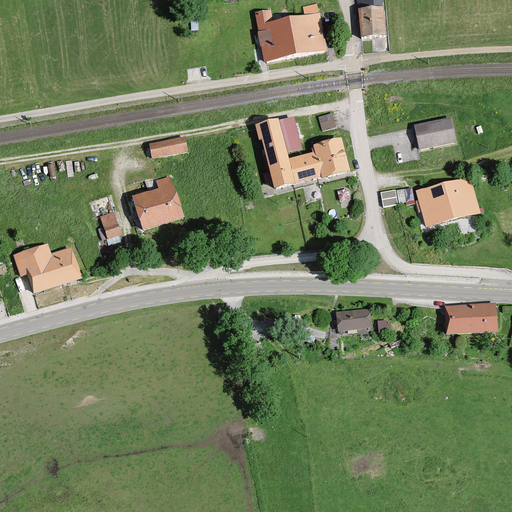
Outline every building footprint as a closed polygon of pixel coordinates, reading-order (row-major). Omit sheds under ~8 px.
[(357,0),(361,41),(386,39),(382,0),(357,0)] [(273,12),(255,16),(265,67),(328,54),(321,15),(276,24),(273,12)] [(295,115),(257,125),(273,189),(350,169),(342,137),(314,144),(315,150),(305,152),(295,115)] [(332,115),(319,118),(323,132),(336,128),(332,115)] [(451,118),(413,126),(419,152),(456,143),(451,118)] [(150,146),(152,160),(188,153),(186,139),(150,146)] [(186,221),(171,177),(156,183),(159,191),(133,200),(145,234),(186,221)] [(470,179),(417,192),(426,229),(479,216),(470,179)] [(411,189),(380,194),(383,209),(414,202),(411,189)] [(109,240),(126,234),(117,209),(101,215),(109,240)] [(51,246),(13,259),(20,282),(29,279),(34,297),(84,280),(74,250),(54,257),(51,246)] [(497,305),(447,310),(450,341),(500,336),(497,305)] [(371,310),(336,314),(339,336),(374,332),(371,310)]
